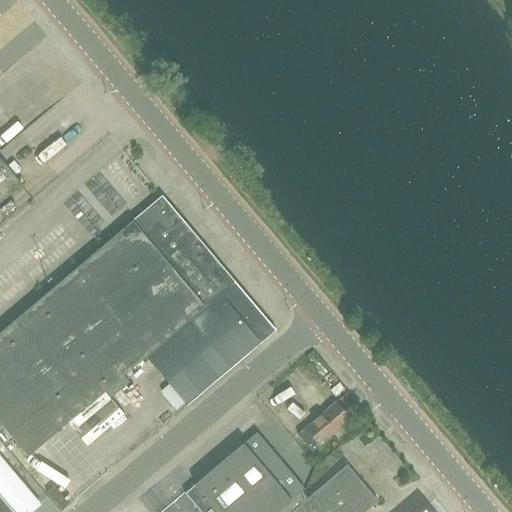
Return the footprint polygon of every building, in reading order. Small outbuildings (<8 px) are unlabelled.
[(0,202),(21,185),(0,159),(0,202)] [(274,331),(161,197),(0,333),(0,425),(27,457),(144,357),(186,406),(274,331)] [(349,420),(335,403),(298,435),(313,451),(349,420)] [(89,438),(98,450),(136,420),(127,409),(89,438)] [(199,511),(277,511),(302,492),(304,490),(256,434),(185,494),(199,511)] [(83,465),(90,460),(78,444),(71,448),(83,465)] [(31,511),(40,505),(0,457),(0,511),(31,511)] [(366,511),(378,503),(346,466),(307,498),(302,492),(277,511),(366,511)]
